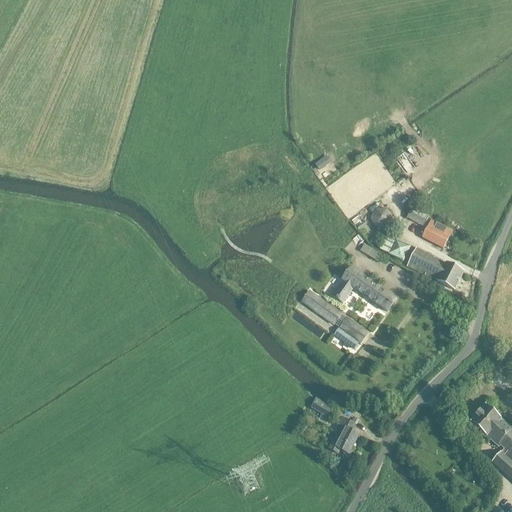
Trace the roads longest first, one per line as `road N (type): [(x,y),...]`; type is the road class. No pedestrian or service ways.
road 1 (unclassified): [(348,511),(393,431),(467,349),(511,214)]
road 2 (track): [(338,239),(475,329)]
